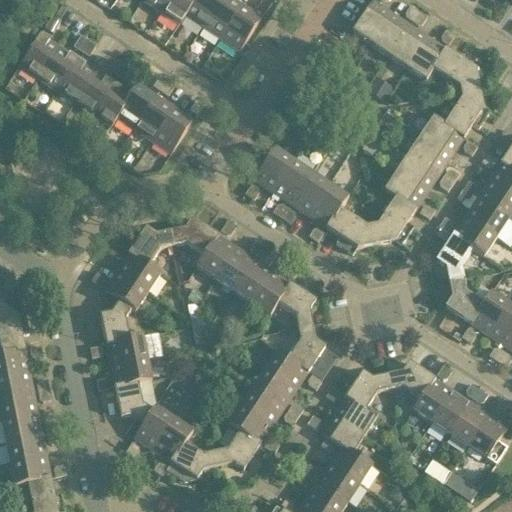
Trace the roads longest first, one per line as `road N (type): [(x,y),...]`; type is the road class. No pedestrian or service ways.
road 1 (residential): [(205,189),(511,392)]
road 2 (residential): [(94,511),(60,285)]
road 3 (residential): [(70,0),(253,119)]
road 4 (residential): [(60,285),(119,203),(205,189)]
road 5 (residential): [(253,119),(318,15)]
